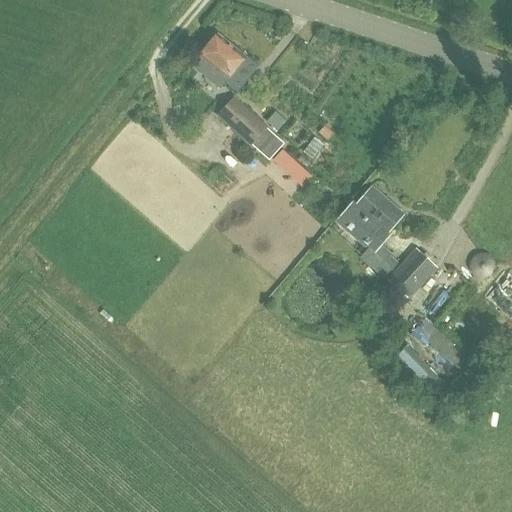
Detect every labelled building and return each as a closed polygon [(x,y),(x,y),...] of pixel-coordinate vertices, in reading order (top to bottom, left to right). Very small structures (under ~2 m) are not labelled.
[(238,92),(248,78),(249,79),(259,67),(235,47),(233,48),(219,36),(201,56),(203,58),(194,69),(220,89),(225,82),(238,92)] [(305,70),(322,85),(336,70),(319,55),(305,70)] [(285,144),(269,129),(235,98),(219,116),(252,145),(269,161),(285,144)] [(280,106),(273,118),(285,125),(292,113),(280,106)] [(305,141),(315,126),(306,120),(296,135),(305,141)] [(334,134),(325,126),(318,133),(327,141),(334,134)] [(325,144),(315,137),(303,152),(314,160),(325,144)] [(283,149),(273,160),(302,187),(312,177),(283,149)] [(212,172),(230,188),(240,178),(222,162),(212,172)] [(376,244),(386,232),(388,234),(403,216),(371,188),(356,205),(354,204),(339,220),(370,247),(360,259),(384,280),(398,264),(376,244)] [(417,252),(392,280),(410,296),(435,268),(417,252)] [(484,305),(511,330),(511,285),(506,280),(484,305)] [(435,300),(444,317),(462,306),(453,290),(435,300)] [(426,314),(412,333),(442,354),(456,335),(426,314)] [(488,358),(480,355),(468,381),(460,375),(446,390),(461,403),(475,387),(488,358)]
